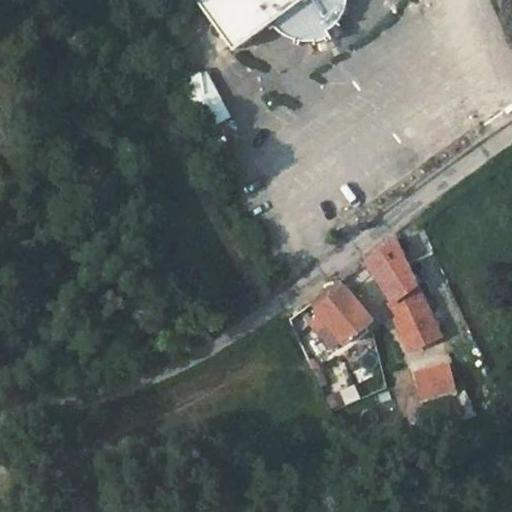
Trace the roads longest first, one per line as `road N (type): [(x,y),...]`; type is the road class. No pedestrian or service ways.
road 1 (residential): [(511,142),(300,293),(177,366),(98,399),(0,419)]
road 2 (residential): [(468,0),(511,115)]
